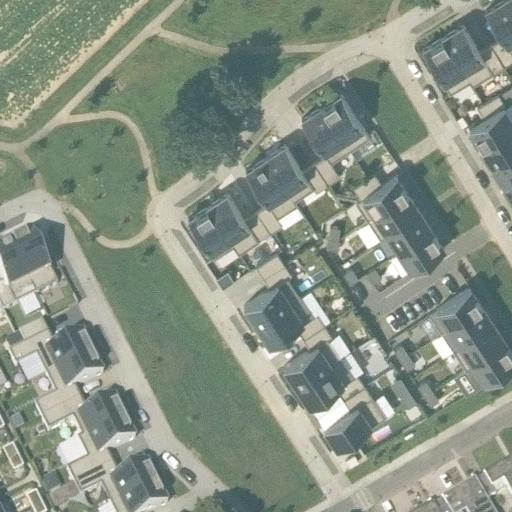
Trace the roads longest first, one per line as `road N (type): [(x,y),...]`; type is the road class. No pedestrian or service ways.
road 1 (residential): [(343,509),(160,212),(315,74),(381,39)]
road 2 (residential): [(236,511),(168,447),(44,200),(0,222)]
road 3 (residential): [(381,39),(511,254)]
road 4 (residential): [(343,509),(511,412)]
